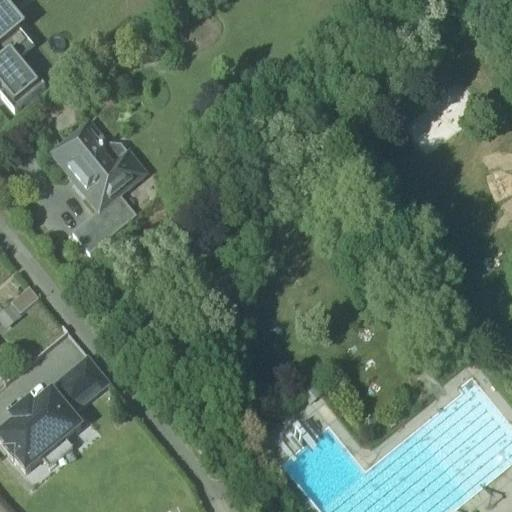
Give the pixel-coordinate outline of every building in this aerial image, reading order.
[(39,90),(10,56),(0,64),(0,52),(20,37),(24,33),(0,4),(0,92),(4,97),(15,110),(39,90)] [(20,37),(0,52),(0,64),(10,56),(39,90),(15,110),(4,97),(0,100),(14,117),(45,91),(14,53),(19,49),(19,48),(25,43),(20,37)] [(105,148),(89,129),(54,158),(86,197),(84,198),(99,216),(119,200),(144,179),(128,159),(126,161),(128,162),(121,168),(113,159),(104,158),(104,153),(106,153),(107,150),(104,150),(105,148)] [(99,216),(73,238),(90,259),(136,221),(119,200),(99,216)] [(29,291),(11,306),(20,317),(38,302),(29,291)] [(85,366),(52,394),(72,417),(106,389),(85,366)] [(72,417),(52,394),(35,408),(32,403),(10,423),(13,427),(0,438),(0,448),(25,479),(85,432),(72,417)]
